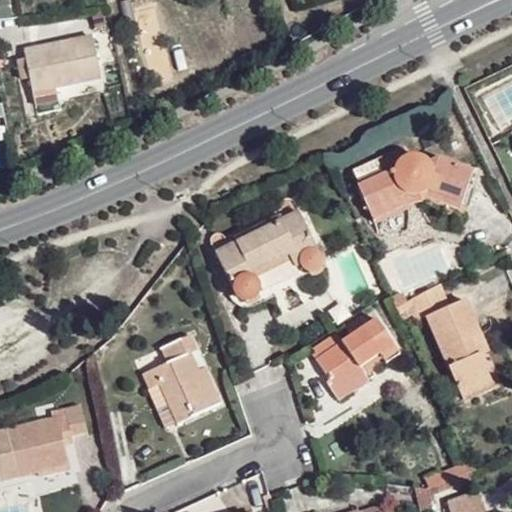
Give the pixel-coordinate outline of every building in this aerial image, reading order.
[(86,41),(19,53),(24,84),(29,114),(51,110),(47,89),(94,79),(86,41)] [(358,189),(368,211),(410,192),(421,197),(423,189),(459,198),(463,184),(466,171),(430,157),(420,162),(405,155),(395,160),(392,166),(395,172),(358,189)] [(410,192),(368,211),(374,222),(408,205),(421,206),(425,200),(457,209),(459,198),(423,189),(421,197),(410,192)] [(300,217),(215,265),(235,301),(240,308),(244,310),(250,310),(257,307),(262,302),(260,295),(257,289),(253,283),(290,264),(297,278),(308,273),(313,279),(317,280),(324,278),(328,274),(328,268),(326,260),(300,217)] [(436,290),(415,300),(425,323),(446,312),(436,290)] [(446,312),(425,323),(455,392),(486,379),(478,359),(470,340),(477,337),(462,305),(446,312)] [(317,374),(324,384),(347,367),(353,374),(388,347),(365,319),(310,365),(317,374)] [(160,389),(156,392),(172,429),(196,418),(219,407),(203,371),(198,372),(191,356),(196,354),(189,338),(157,353),(163,370),(153,375),(160,389)] [(347,367),(324,384),(329,392),(353,374),(347,367)] [(147,395),(156,392),(160,389),(153,375),(141,380),(147,395)] [(489,387),(486,379),(455,392),(459,401),(489,387)] [(69,415),(58,419),(67,444),(72,443),(80,439),(69,415)] [(67,444),(58,419),(47,423),(50,431),(61,458),(74,451),(72,443),(67,444)] [(61,458),(50,431),(0,449),(0,496),(18,491),(66,472),(64,465),(61,458)] [(69,481),(66,472),(18,491),(20,499),(69,481)] [(507,511),(507,509),(495,511),(483,511),(478,496),(446,506),(448,511),(507,511)]
